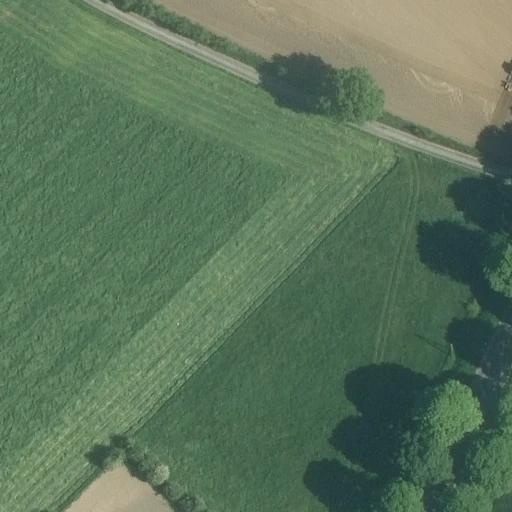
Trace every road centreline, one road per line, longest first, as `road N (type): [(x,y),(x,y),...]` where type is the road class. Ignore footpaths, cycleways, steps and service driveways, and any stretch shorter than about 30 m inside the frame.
road 1 (track): [(511,175),(352,111),(117,0)]
road 2 (primary): [(511,336),(425,511)]
